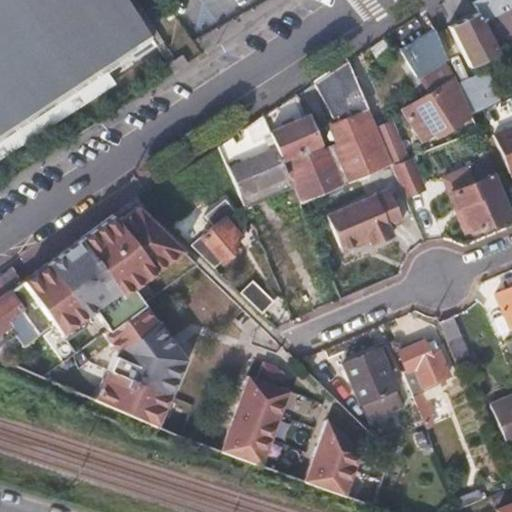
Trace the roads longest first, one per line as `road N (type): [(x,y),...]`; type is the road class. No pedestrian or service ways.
road 1 (residential): [(360,0),(0,234)]
road 2 (residential): [(290,340),(511,246)]
